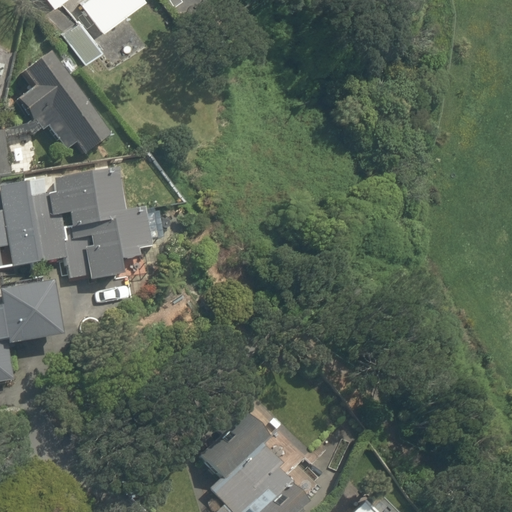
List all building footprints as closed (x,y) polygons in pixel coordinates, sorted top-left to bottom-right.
[(42,0),(50,9),(62,0),(82,0),(76,5),(101,37),(144,4),(140,0),(42,0)] [(101,52),(66,9),(46,25),(81,68),(101,52)] [(107,142),(44,56),(19,75),(30,90),(6,107),(31,140),(41,133),(59,158),(72,149),(81,161),(107,142)] [(0,269),(57,258),(63,284),(86,279),(88,290),(117,284),(114,273),(135,268),(133,260),(146,257),(137,217),(115,222),(105,178),(27,195),(25,185),(0,190),(0,269)] [(0,387),(10,386),(4,353),(59,344),(50,287),(0,295),(0,387)] [(251,403),(221,431),(198,453),(218,475),(205,487),(220,503),(209,511),(306,511),(322,498),(296,470),(286,480),(278,472),(286,464),(264,441),(276,430),(251,403)] [(370,511),(362,502),(351,511),(370,511)]
